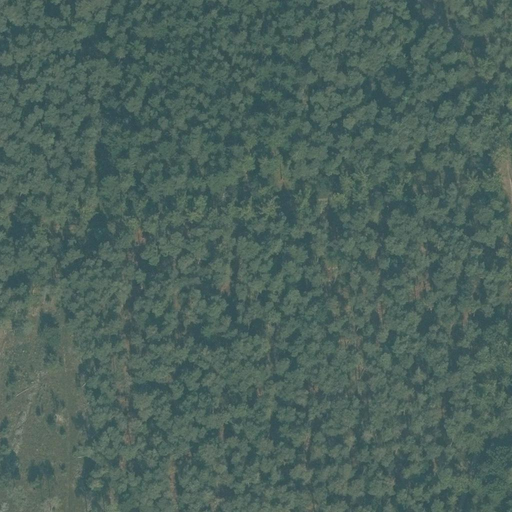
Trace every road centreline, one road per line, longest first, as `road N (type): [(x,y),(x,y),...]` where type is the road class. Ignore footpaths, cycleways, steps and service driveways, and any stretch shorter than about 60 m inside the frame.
road 1 (track): [(511,190),(511,181),(0,234)]
road 2 (track): [(457,511),(499,376),(511,292)]
road 3 (track): [(511,181),(482,86),(421,0)]
